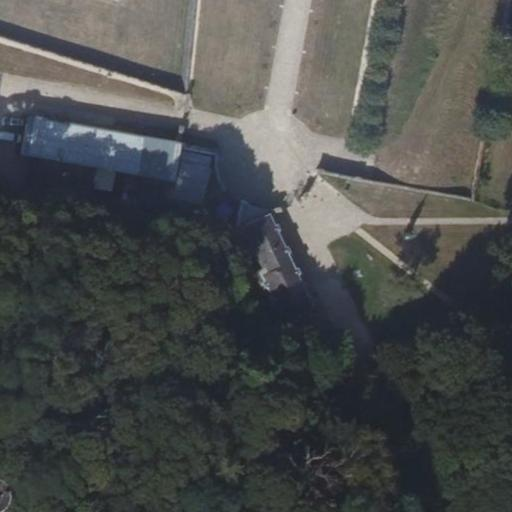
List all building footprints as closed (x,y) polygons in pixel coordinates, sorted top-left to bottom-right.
[(96,168),(162,180),(171,182),(178,145),(27,119),(21,155),(40,159),(96,168)] [(96,168),(40,159),(38,173),(56,176),(53,195),(90,200),(96,168)] [(169,193),(171,182),(162,180),(160,191),(169,193)] [(260,270),(254,273),(257,279),(270,309),(272,312),(299,301),(307,298),(268,213),(239,226),(245,238),(260,270)] [(243,247),(245,238),(235,237),(233,245),(243,247)] [(229,266),(241,268),(243,247),(233,245),(229,266)] [(236,302),(242,268),(241,268),(229,266),(222,299),(236,302)] [(252,282),(257,279),(254,273),(253,268),(247,271),(252,282)]
